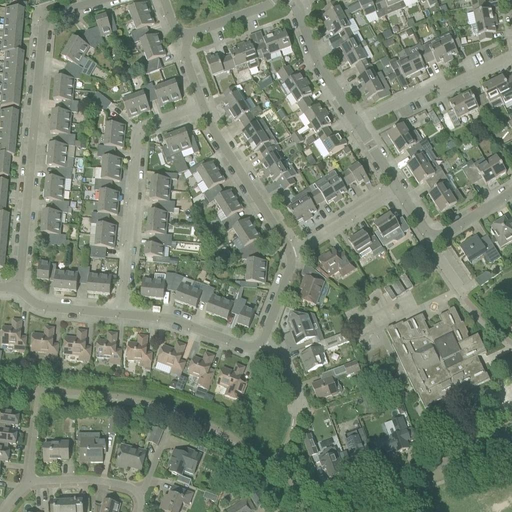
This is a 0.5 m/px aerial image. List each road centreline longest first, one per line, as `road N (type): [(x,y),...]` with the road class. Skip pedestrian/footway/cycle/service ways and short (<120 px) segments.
road 1 (residential): [(18,292),(42,29),(53,13),(97,0)]
road 2 (residential): [(120,315),(137,139),(143,129),(203,106)]
road 3 (residential): [(322,511),(511,439)]
road 4 (residential): [(289,256),(203,106)]
road 5 (residential): [(355,122),(511,55)]
road 6 (residential): [(261,343),(247,348),(170,319),(120,315)]
road 7 (residential): [(355,122),(315,60),(296,8)]
road 8 (residential): [(289,256),(396,189)]
